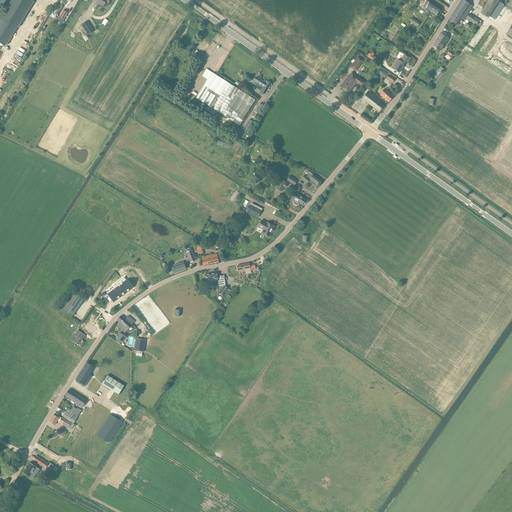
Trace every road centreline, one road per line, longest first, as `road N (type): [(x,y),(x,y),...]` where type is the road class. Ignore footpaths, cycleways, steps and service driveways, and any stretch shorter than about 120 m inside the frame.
road 1 (unclassified): [(26,455),(119,313),(169,279),(263,252),(369,132)]
road 2 (tertiary): [(369,132),(184,0)]
road 3 (tertiary): [(511,235),(369,132)]
road 4 (unclassified): [(369,132),(457,0)]
